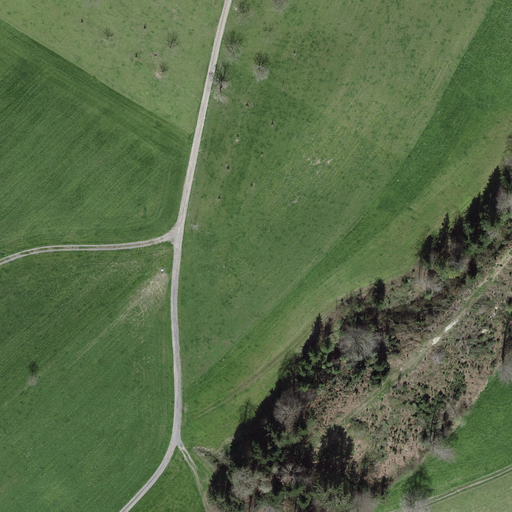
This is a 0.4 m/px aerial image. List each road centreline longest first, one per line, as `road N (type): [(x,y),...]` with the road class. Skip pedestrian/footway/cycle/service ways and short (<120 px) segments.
road 1 (track): [(179,418),(230,396),(328,310),(405,269),(511,162)]
road 2 (track): [(228,0),(179,238)]
road 3 (track): [(179,238),(177,433)]
road 4 (track): [(0,265),(38,252),(179,238)]
